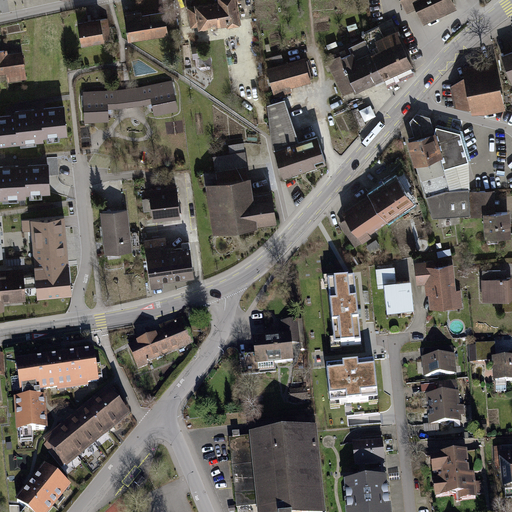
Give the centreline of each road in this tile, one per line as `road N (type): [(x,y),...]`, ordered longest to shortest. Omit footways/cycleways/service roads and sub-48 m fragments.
road 1 (secondary): [(223,286),(277,250),(410,99)]
road 2 (unknown): [(295,229),(320,420)]
road 3 (residential): [(79,324),(87,259),(78,153)]
road 4 (secondary): [(79,324),(223,286)]
road 5 (residential): [(223,286),(217,340),(161,411)]
road 6 (secondary): [(410,99),(511,4)]
road 7 (residential): [(161,411),(80,511)]
road 8 (unknown): [(209,292),(189,168)]
